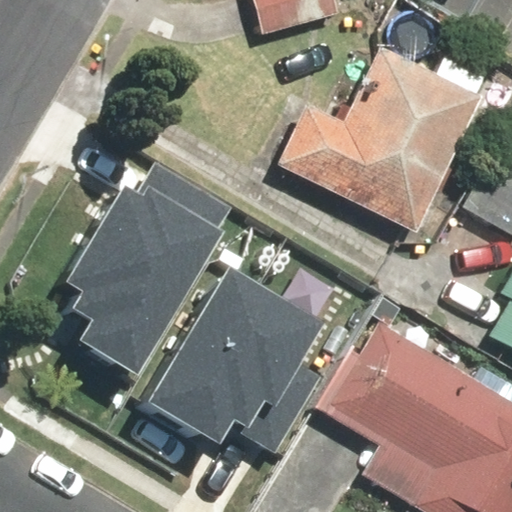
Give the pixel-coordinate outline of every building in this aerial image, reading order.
[(336,0),(248,0),(260,39),(342,16),(336,0)] [(302,97),(266,167),(413,242),(485,102),(371,44),(335,114),(302,97)] [(511,159),(493,147),(456,207),(511,240),(511,253),(487,295),(499,302),(475,341),(511,363),(511,159)] [(77,318),(67,336),(121,367),(217,201),(146,160),(125,196),(107,185),(52,280),(64,286),(54,304),(77,318)] [(212,260),(131,402),(204,443),(220,415),(273,445),(312,376),(283,360),(309,315),(212,260)] [(356,476),(415,511),(511,511),(511,409),(381,331),(326,422),(372,449),(356,476)]
